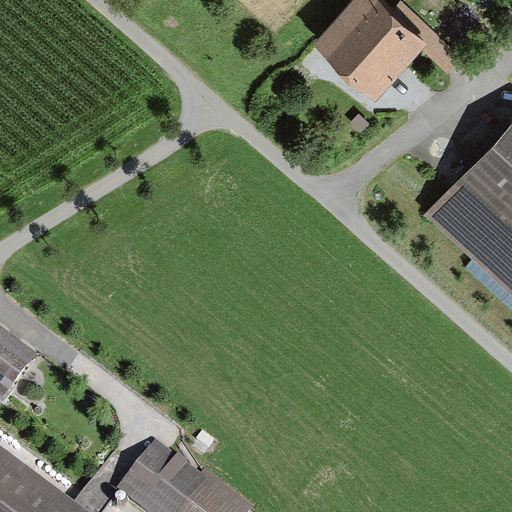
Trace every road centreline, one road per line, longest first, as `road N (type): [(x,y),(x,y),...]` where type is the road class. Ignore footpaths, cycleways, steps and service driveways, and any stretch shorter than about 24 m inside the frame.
road 1 (unclassified): [(93,0),(511,360)]
road 2 (track): [(209,103),(0,248)]
road 3 (track): [(321,198),(511,50)]
